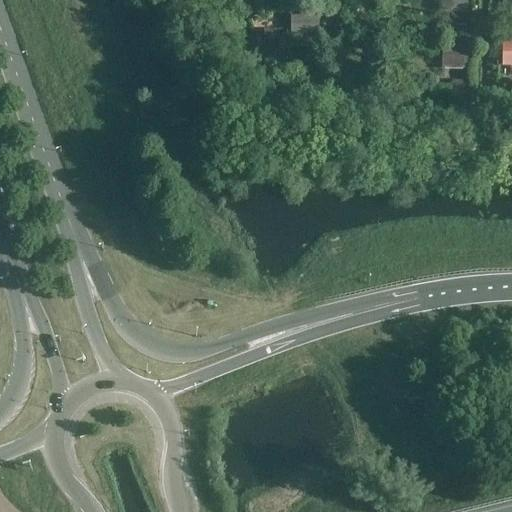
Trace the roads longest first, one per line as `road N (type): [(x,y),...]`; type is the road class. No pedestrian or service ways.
road 1 (motorway): [(417,298),(368,302),(188,354),(170,352),(132,335),(69,218)]
road 2 (motorway): [(417,298),(149,396)]
road 3 (tertiary): [(69,218),(0,20)]
road 4 (tertiary): [(126,385),(105,361),(86,310),(69,218)]
road 5 (motorway): [(21,283),(20,381),(0,416)]
road 6 (tertiary): [(21,283),(67,406)]
road 7 (secondary): [(179,511),(170,438),(149,396)]
